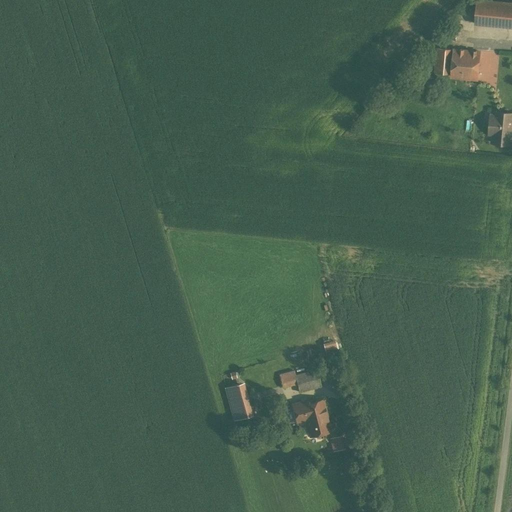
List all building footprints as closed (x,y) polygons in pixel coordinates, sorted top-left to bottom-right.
[(486,0),(483,0),(476,0),(474,23),(484,24),(486,0)] [(511,2),(486,0),(484,24),(511,27),(511,2)] [(454,49),(436,48),(434,72),(443,73),(452,74),(454,49)] [(497,54),(454,49),(452,74),(452,76),(475,78),(476,71),(488,73),(489,65),(496,65),(497,54)] [(489,65),(488,73),(476,71),(475,78),(474,92),(476,92),(493,94),(496,65),(489,65)] [(511,137),(511,112),(494,111),(494,114),(491,114),(489,134),(492,134),(492,142),(511,144),(511,137)] [(295,375),(297,383),(299,391),(321,386),(316,369),(295,375)] [(294,370),(279,374),(282,387),(297,383),(295,375),(294,370)] [(253,414),(244,382),(225,387),(234,419),(253,414)] [(306,418),(310,435),(330,430),(323,399),(313,402),(312,399),(293,404),(297,421),(306,418)]
